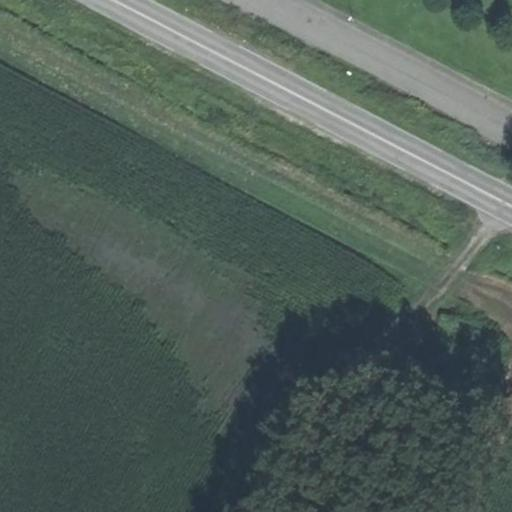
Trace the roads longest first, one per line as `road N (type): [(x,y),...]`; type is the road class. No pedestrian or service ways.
road 1 (secondary): [(114,0),(511,205)]
road 2 (unclassified): [(511,128),(266,0)]
